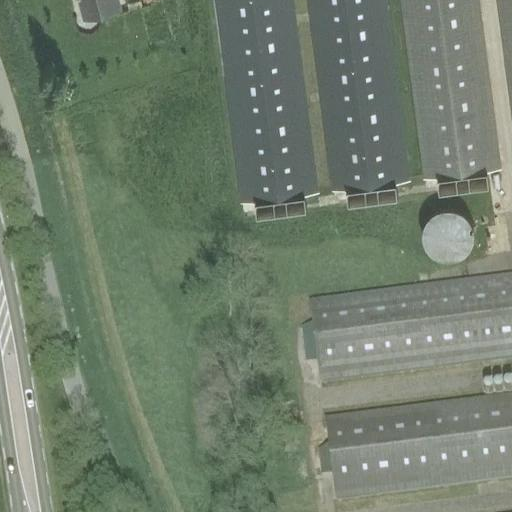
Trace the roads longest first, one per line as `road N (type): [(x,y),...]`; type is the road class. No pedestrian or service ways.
road 1 (unclassified): [(122,511),(65,363),(0,92)]
road 2 (primary): [(46,511),(0,249)]
road 3 (primary): [(0,388),(18,511)]
